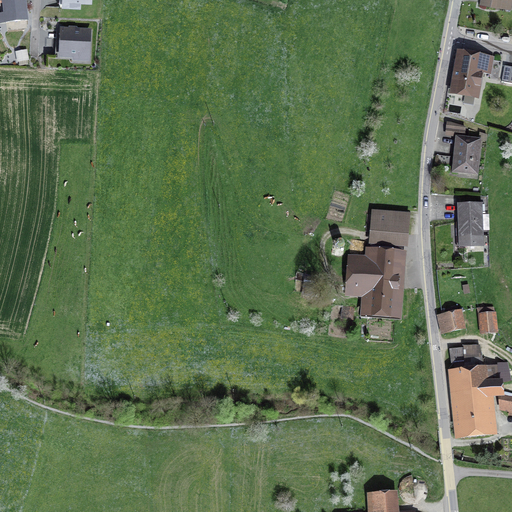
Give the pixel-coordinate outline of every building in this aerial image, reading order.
[(3,0),(6,22),(27,20),(24,0),(3,0)] [(89,32),(62,31),(61,55),(75,56),(78,54),(88,54),(89,32)] [(17,54),(19,61),(27,60),(26,52),(17,54)] [(479,75),(479,73),(490,74),(493,60),(461,54),(454,92),(475,96),(477,85),(480,86),(482,76),(479,75)] [(511,67),(504,66),(501,82),(511,84),(511,67)] [(511,90),(488,87),(486,99),(511,102),(511,90)] [(463,137),(464,127),(448,123),(446,135),(463,137)] [(458,139),(455,170),(475,172),(479,142),(458,139)] [(481,204),(459,205),(460,236),(459,236),(459,247),(467,247),(467,245),(482,244),(481,204)] [(406,218),(376,215),(374,233),(405,235),(406,218)] [(351,259),(349,294),(361,295),(361,287),(369,287),(367,311),(395,314),(400,255),(371,252),(371,260),(351,259)] [(342,318),(352,319),(354,307),(343,306),(342,318)] [(478,308),(481,333),(496,331),(493,307),(478,308)] [(451,328),(461,326),(458,313),(438,318),(442,334),(451,331),(451,328)] [(454,363),(462,434),(489,431),(486,396),(502,394),(498,369),(484,370),(482,360),(454,363)] [(511,408),(511,397),(501,395),(502,407),(511,408)] [(395,511),(394,494),(369,496),(369,511),(395,511)]
